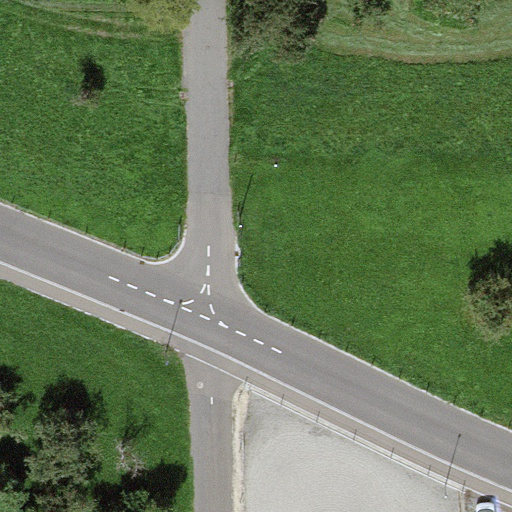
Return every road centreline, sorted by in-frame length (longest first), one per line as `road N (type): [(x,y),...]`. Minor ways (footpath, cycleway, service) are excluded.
road 1 (unclassified): [(203,306),(233,332),(511,453)]
road 2 (residential): [(209,0),(210,276),(203,306)]
road 3 (unclassified): [(0,234),(172,304),(203,306)]
road 4 (residential): [(203,306),(217,511)]
